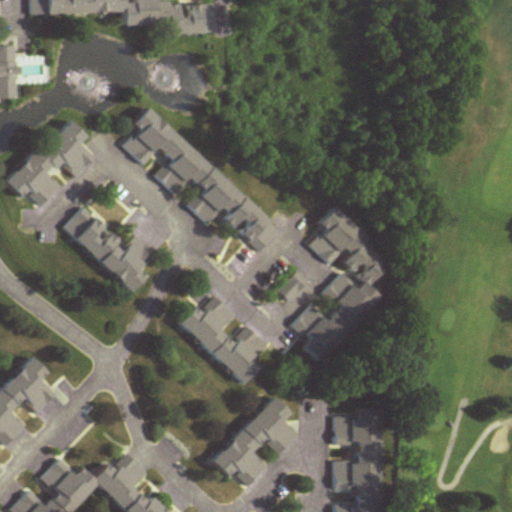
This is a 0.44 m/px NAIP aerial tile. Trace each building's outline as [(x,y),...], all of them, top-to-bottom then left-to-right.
[(26,0),(27,17),(121,14),(121,27),(166,26),(166,36),(213,35),(212,4),(156,6),(155,0),(26,0)] [(0,100),(15,100),(14,47),(0,47),(0,100)] [(278,231),(143,111),(129,127),(134,132),(120,148),(141,167),(154,151),(166,162),(152,178),(176,199),(188,184),(196,191),(182,206),(207,228),(217,218),(257,254),(278,231)] [(4,185),(19,200),(24,195),(38,208),(56,189),(45,178),(58,164),(74,180),(93,159),(78,145),(84,139),(65,121),(4,185)] [(61,231),(130,294),(145,278),(138,272),(152,257),(132,238),(122,247),(81,209),(61,231)] [(387,264),(329,212),(316,227),(321,232),(306,248),(328,268),(332,263),(341,272),(318,297),(333,311),(323,321),(308,307),(289,328),(305,343),(299,349),(317,365),(377,299),(365,289),(387,264)] [(304,284),(294,274),(275,292),(286,302),(304,284)] [(179,327),(242,387),(258,369),(252,363),(265,349),(244,328),(230,343),(220,333),(234,319),(209,296),(179,327)] [(0,387),(0,444),(4,449),(24,427),(10,414),(20,404),(34,417),(54,395),(39,381),(45,374),(27,358),(0,387)] [(209,463),(226,480),(231,475),(245,489),(268,466),(259,458),(267,450),(275,458),(297,437),(282,422),(288,416),(272,399),(209,463)] [(379,511),(379,410),(353,410),(353,419),(331,419),(331,449),(351,449),(351,462),(331,462),(331,511),(379,511)] [(70,511),(94,488),(119,511),(160,511),(140,492),(137,490),(145,475),(125,456),(111,469),(105,466),(91,481),(90,481),(66,468),(60,462),(57,461),(37,481),(52,495),(49,499),(43,505),(32,494),(27,492),(7,511),(70,511)]
